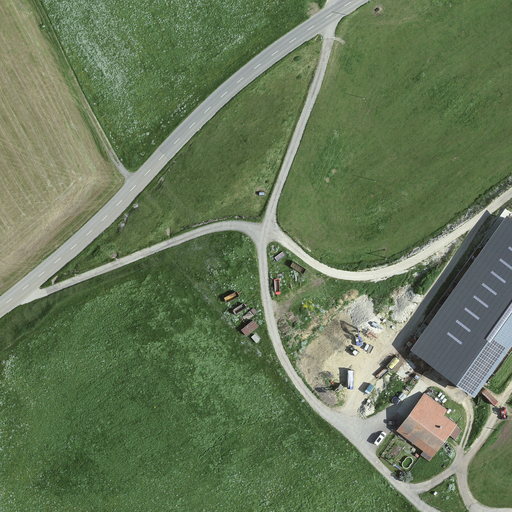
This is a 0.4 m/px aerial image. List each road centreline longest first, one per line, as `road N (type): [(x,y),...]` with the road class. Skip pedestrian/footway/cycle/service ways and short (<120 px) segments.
road 1 (track): [(434,511),(298,381),(268,322),(261,247),(333,12)]
road 2 (track): [(10,298),(225,226),(265,228),(319,265),(360,272),(415,256),(511,187)]
road 3 (tertiary): [(352,0),(209,106),(93,229),(0,306)]
road 4 (track): [(127,195),(32,0)]
road 5 (track): [(439,378),(465,404),(456,489),(473,511)]
road 6 (track): [(492,403),(488,424),(456,463),(404,489)]
